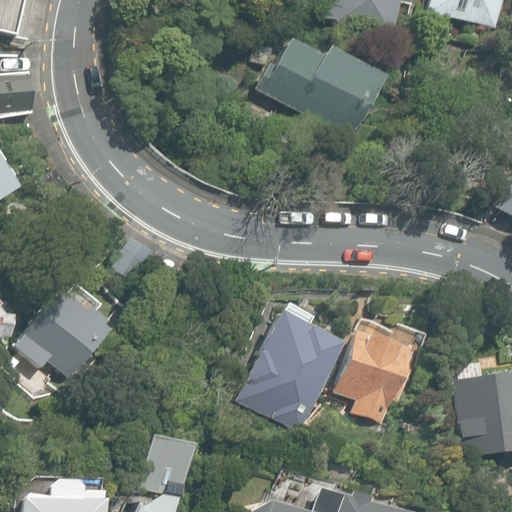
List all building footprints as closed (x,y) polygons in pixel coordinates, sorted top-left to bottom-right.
[(22,0),(0,0),(0,35),(13,38),(22,0)] [(393,0),(310,0),(307,20),(389,30),(393,0)] [(424,0),(421,13),(489,27),(494,0),(424,0)] [(368,76),(275,31),(248,88),(341,133),(368,76)] [(27,75),(0,76),(0,118),(30,114),(27,75)] [(0,197),(17,185),(0,161),(0,197)] [(511,174),(501,170),(488,208),(511,217),(511,174)] [(103,338),(53,289),(4,339),(54,388),(103,338)] [(336,340),(266,311),(228,403),(298,432),(336,340)] [(404,352),(344,331),(325,391),(350,400),(346,415),(378,425),(404,352)] [(511,356),(444,362),(451,455),(511,450),(511,356)] [(183,444),(141,439),(136,484),(177,489),(183,444)] [(406,511),(407,509),(325,486),(317,511),(406,511)] [(99,511),(100,494),(13,491),(12,511),(99,511)] [(166,511),(173,497),(148,494),(132,509),(127,506),(125,511),(166,511)]
